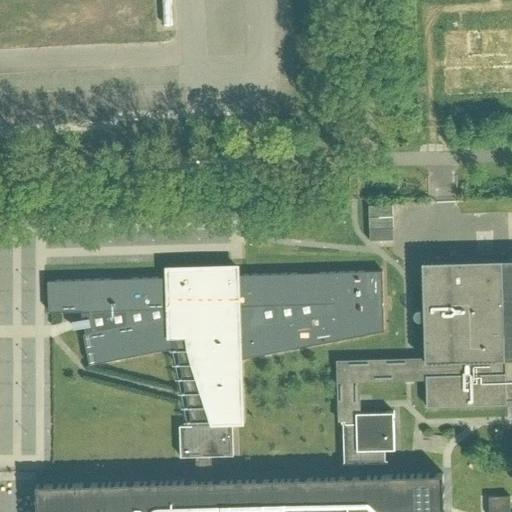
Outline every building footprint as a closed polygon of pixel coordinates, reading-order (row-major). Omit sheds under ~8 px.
[(503,31),(442,35),(443,45),(469,43),(469,42),(503,40),(503,31)] [(392,204),(368,205),(369,217),(393,216),(392,204)] [(393,216),(369,217),(369,229),(393,228),(393,216)] [(425,360),(340,363),(341,418),(343,476),(359,476),(359,460),(385,460),(385,449),(395,449),(394,411),(358,412),(356,378),(426,376),(427,407),(507,405),(506,398),(511,398),(511,259),(422,262),(425,360)] [(239,391),(238,358),(385,330),(383,270),(264,274),(260,274),(236,275),(236,269),(238,269),(238,267),(167,270),(167,271),(169,271),(169,277),(48,281),(49,312),(81,311),(83,319),(74,321),(75,329),(84,327),(86,334),(84,334),(90,364),(177,347),(192,425),(180,425),(181,457),(195,456),(196,480),(213,480),(212,456),(234,455),(233,424),(231,424),(231,413),(232,413),(232,402),(234,402),(234,391),(239,391)] [(196,480),(36,485),(37,511),(444,511),(443,473),(359,476),(343,476),(213,480),(196,480)] [(489,511),(510,511),(510,496),(489,496),(489,511)]
